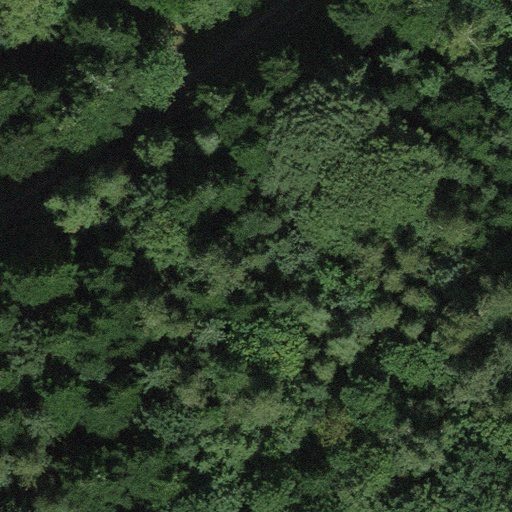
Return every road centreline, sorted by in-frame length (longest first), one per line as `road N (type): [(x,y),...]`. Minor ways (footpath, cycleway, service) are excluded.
road 1 (track): [(0,230),(66,192),(306,0)]
road 2 (track): [(89,0),(249,52)]
